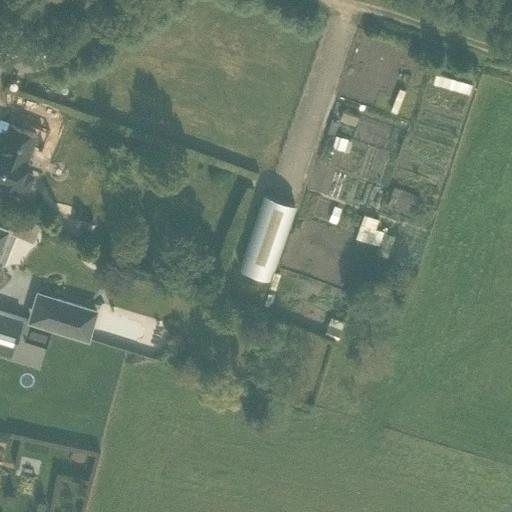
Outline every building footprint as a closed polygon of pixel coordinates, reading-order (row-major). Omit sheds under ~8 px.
[(25,161),(36,134),(11,124),(0,151),(0,150),(0,179),(4,181),(2,186),(24,195),(32,175),(23,171),(26,162),(25,161)] [(293,203),(264,193),(238,267),(268,277),(293,203)] [(371,240),(379,217),(365,212),(356,235),(371,240)] [(0,247),(9,226),(0,222),(0,279),(1,279),(3,273),(3,267),(0,264),(0,247)] [(49,326),(87,337),(96,310),(57,299),(49,326)] [(0,350),(11,354),(22,318),(0,310),(0,350)]
